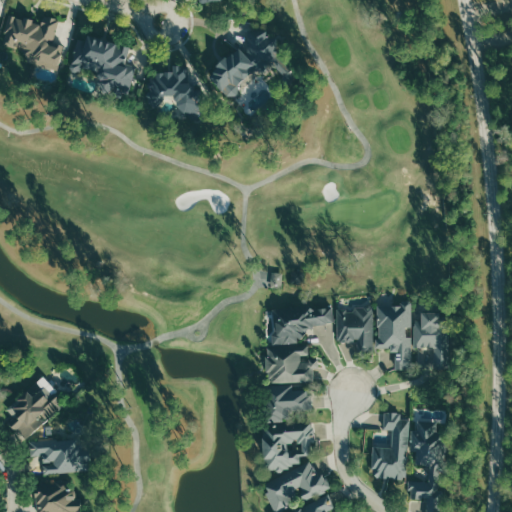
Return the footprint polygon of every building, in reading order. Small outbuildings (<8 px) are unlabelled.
[(9,17),(2,43),(19,48),(27,63),(56,67),(64,44),(52,40),(60,19),(44,13),(40,25),(9,17)] [(291,83),(272,63),(243,89),(242,95),(237,99),(230,100),(209,74),(235,46),(244,54),(245,32),(267,31),(268,39),(276,38),(304,72),(291,83)] [(74,40),(68,70),(73,72),(80,69),(83,64),(101,71),(98,81),(101,88),(130,95),(135,69),(125,67),(128,47),(88,33),(85,42),(74,40)] [(183,68),(185,79),(205,102),(192,116),(176,104),(174,93),(164,97),(157,107),(149,107),(148,90),(153,83),(154,73),(175,71),(175,67),(183,68)] [(290,269),(303,270),(303,284),(289,283),(290,269)] [(269,286),(270,270),(281,271),(280,287),(269,286)] [(377,303),(377,348),(394,348),(394,368),(411,368),(411,335),(404,335),(405,325),(412,325),(412,303),(377,303)] [(358,340),(359,345),(373,345),(373,306),(353,306),(353,311),(338,311),(339,340),(358,340)] [(273,309),(273,346),(267,346),(268,381),(314,381),(313,367),(318,367),(318,356),(308,357),(308,343),(298,343),(298,327),(332,326),(332,309),(273,309)] [(441,310),(419,311),(420,321),(413,322),(413,346),(442,345),(441,310)] [(22,438),(62,406),(41,379),(6,406),(16,420),(11,424),(22,438)] [(265,394),(266,425),(261,428),(263,455),(275,477),(268,481),(269,511),(270,511),(302,496),(306,503),(289,511),(333,511),(335,507),(327,491),(330,490),(313,460),(305,455),(314,454),(312,421),(314,404),(304,386),(276,387),(276,388),(265,394)] [(373,446),(371,476),(405,478),(409,418),(400,418),(401,411),(384,411),(383,429),(392,429),(391,447),(373,446)] [(415,464),(437,465),(439,421),(417,419),(417,430),(412,430),(411,451),(416,451),(415,464)] [(44,473),(79,470),(77,436),(29,440),(31,456),(42,455),(44,473)] [(409,498),(438,499),(439,481),(410,480),(409,498)] [(82,511),(82,498),(76,498),(75,484),(35,486),(36,511),(82,511)]
